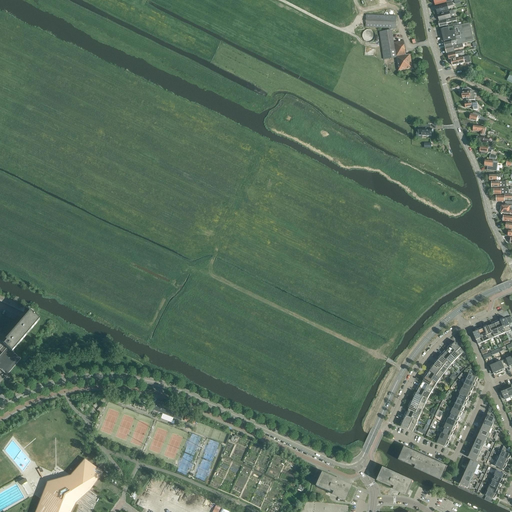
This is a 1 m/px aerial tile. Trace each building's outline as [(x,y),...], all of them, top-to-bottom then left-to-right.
[(446,4),(435,7),(436,10),(435,11),(436,13),(437,13),(437,14),(449,11),(448,7),(453,5),(452,2),(446,4)] [(450,12),(437,15),(438,18),(437,18),(438,20),(439,20),(439,21),(451,18),(450,15),(454,14),(453,10),(450,11),(450,12)] [(366,27),(391,28),(391,29),(395,29),(396,16),(366,15),(366,27)] [(446,20),(439,22),(440,27),(447,25),(447,23),(456,20),(456,18),(446,20)] [(441,30),(443,42),(451,40),(456,39),(458,45),(462,44),(474,41),(470,23),(454,27),(454,24),(448,26),(449,28),(441,30)] [(368,40),(377,41),(378,36),(375,36),(376,31),(367,29),(366,38),(368,39),(368,40)] [(391,30),(380,32),(384,59),(396,57),(398,70),(412,68),(410,54),(406,55),(404,41),(394,43),(391,30)] [(444,42),(445,48),(458,45),(456,39),(451,40),(451,41),(444,42)] [(458,45),(445,48),(446,53),(454,51),(453,49),(463,47),(462,44),(458,45)] [(462,51),(447,54),(449,59),(456,58),(455,54),(457,54),(462,53),(462,51)] [(469,56),(451,60),(452,66),(464,63),(464,61),(466,60),(467,63),(471,62),(469,56)] [(483,77),(482,80),(488,82),(487,84),(489,85),(490,84),(498,88),(500,84),(483,77)] [(463,98),(466,98),(467,100),(474,100),(473,94),(474,94),(474,91),(468,88),(463,89),(463,92),(462,92),(462,94),(461,95),(462,97),(462,98),(463,98)] [(465,102),(465,108),(473,107),(473,110),(478,109),(477,103),(472,103),(471,102),(465,102)] [(479,119),(487,122),(492,124),(493,121),(487,119),(479,116),(480,115),(475,113),(474,114),(471,113),(469,119),(477,122),(478,118),(479,118),(479,119)] [(430,125),(419,125),(419,133),(422,133),(422,136),(431,136),(431,134),(432,134),(432,133),(433,133),(433,131),(433,130),(432,130),(432,129),(430,129),(430,125)] [(472,130),(473,130),(473,131),(480,132),(480,135),(481,135),(481,136),(484,136),(485,135),(486,128),(482,126),(474,125),(473,128),(472,130)] [(476,138),(476,141),(477,141),(476,142),(483,142),(487,143),(487,145),(491,146),(492,143),(489,143),(490,139),(484,137),(477,137),(477,138),(476,138)] [(480,146),(480,152),(481,152),(481,154),(485,154),(485,152),(488,153),(488,152),(491,153),(492,150),(494,150),(495,148),(487,146),(487,147),(480,146)] [(484,164),(484,165),(484,166),(487,166),(487,170),(497,171),(498,165),(497,165),(498,161),(485,160),(485,163),(484,163),(484,164)] [(4,345),(7,348),(12,352),(40,320),(32,313),(4,345)] [(500,320),(505,332),(511,330),(509,324),(511,322),(511,321),(510,317),(504,320),(503,318),(500,320)] [(497,321),(494,322),(500,334),(505,332),(500,320),(500,321),(498,322),(497,321)] [(492,325),(490,326),(494,337),(500,334),(494,322),(491,323),(492,325)] [(486,325),(483,327),(489,339),(494,337),(490,326),(487,327),(486,325)] [(481,328),(478,329),(483,342),(489,339),(483,327),(484,328),(482,329),(481,328)] [(483,342),(478,329),(475,330),(476,332),(473,333),(478,344),(483,342)] [(452,343),(449,346),(459,355),(463,351),(455,342),(453,344),(452,343)] [(448,349),(446,351),(455,360),(459,355),(449,346),(447,348),(448,349)] [(7,348),(3,353),(0,356),(0,369),(6,374),(4,376),(6,378),(10,374),(9,373),(21,359),(12,352),(7,348)] [(443,353),(440,355),(451,364),(455,360),(446,351),(444,354),(443,353)] [(436,360),(447,369),(451,364),(440,355),(438,358),(439,359),(438,361),(436,360)] [(432,365),(443,373),(447,369),(436,360),(434,363),(435,364),(434,366),(432,365)] [(501,361),(496,364),(500,373),(503,372),(503,371),(505,370),(504,367),(506,366),(504,360),(501,361)] [(500,373),(496,364),(490,366),(488,367),(490,373),(493,372),(494,375),(496,374),(497,375),(500,373)] [(431,369),(430,371),(440,378),(443,373),(432,365),(430,368),(431,369)] [(427,373),(425,376),(436,383),(440,378),(430,371),(428,374),(427,373)] [(469,374),(466,379),(476,383),(475,383),(476,381),(477,381),(478,378),(475,377),(476,376),(473,372),(472,372),(473,372),(471,375),(469,374)] [(424,380),(423,382),(433,388),(436,383),(425,376),(423,379),(424,380)] [(466,379),(464,384),(473,388),(474,388),(473,388),(474,386),(476,383),(466,379)] [(420,384),(418,387),(430,394),(433,388),(423,382),(421,385),(420,384)] [(464,384),(462,389),(471,393),(471,391),(472,391),(473,388),(464,384)] [(415,392),(415,393),(427,399),(430,394),(418,387),(416,390),(418,391),(416,393),(415,392)] [(510,398),(506,388),(503,390),(502,391),(501,391),(502,394),(500,395),(502,401),(505,400),(510,398)] [(462,389),(460,394),(469,398),(468,398),(469,396),(470,396),(471,393),(462,389)] [(415,397),(413,399),(424,404),(427,399),(415,393),(413,396),(415,397)] [(460,394),(457,399),(467,403),(466,403),(467,401),(468,401),(469,398),(460,394)] [(411,401),(409,404),(422,410),(424,404),(413,399),(412,402),(411,401)] [(457,399),(455,404),(465,408),(464,407),(465,406),(467,403),(457,399)] [(153,409),(154,411),(181,421),(184,413),(155,401),(153,408),(153,409)] [(410,408),(408,410),(419,415),(422,410),(409,404),(408,407),(410,408)] [(455,404),(453,409),(462,413),(462,412),(463,411),(465,408),(455,404)] [(451,408),(448,413),(460,418),(460,417),(460,416),(461,416),(462,413),(453,409),(451,408)] [(406,412),(404,415),(417,421),(419,415),(408,410),(407,413),(406,412)] [(487,415),(484,420),(493,424),(495,419),(493,418),(494,417),(489,410),(488,410),(489,411),(487,415)] [(448,413),(446,417),(458,423),(457,422),(458,420),(459,421),(460,418),(448,413)] [(402,420),(402,421),(414,426),(417,421),(404,415),(403,418),(405,419),(404,421),(402,420)] [(444,422),(446,423),(456,428),(456,427),(455,427),(456,425),(457,426),(458,423),(446,417),(444,422)] [(484,420),(482,424),(491,428),(493,424),(484,420)] [(414,426),(402,421),(401,424),(402,424),(401,427),(412,432),(414,426)] [(446,423),(444,428),(453,433),(454,432),(453,432),(454,430),(454,431),(456,428),(446,423)] [(482,424),(480,429),(489,433),(491,428),(482,424)] [(444,428),(442,433),(451,438),(451,437),(451,435),(452,436),(453,433),(444,428)] [(478,434),(487,438),(489,439),(491,434),(489,433),(480,429),(478,434)] [(442,433),(440,438),(449,442),(448,442),(449,440),(450,440),(451,438),(442,433)] [(478,434),(476,438),(485,442),(487,438),(478,434)] [(449,442),(440,438),(437,443),(446,447),(447,445),(448,445),(449,442)] [(476,438),(474,443),(483,447),(485,442),(476,438)] [(474,443),(472,448),(481,451),(483,447),(474,443)] [(502,451),(500,456),(509,460),(508,460),(509,458),(510,459),(511,455),(509,454),(509,453),(510,453),(504,446),(504,447),(502,451)] [(407,448),(401,461),(400,461),(412,467),(413,465),(429,472),(428,473),(429,472),(442,478),(441,479),(442,479),(448,466),(445,465),(445,467),(418,454),(419,453),(406,447),(406,448),(407,448)] [(472,448),(470,452),(479,456),(481,451),(472,448)] [(479,456),(470,452),(468,457),(476,461),(479,456)] [(500,456),(497,461),(507,465),(506,465),(507,463),(508,463),(509,460),(500,456)] [(35,511),(71,511),(76,503),(80,493),(81,493),(81,494),(81,493),(82,493),(83,493),(83,492),(83,491),(82,491),(82,490),(84,486),(90,490),(103,472),(85,459),(71,475),(47,482),(47,483),(51,485),(41,500),(35,511)] [(470,460),(468,465),(476,469),(479,464),(470,460)] [(507,465),(497,461),(495,466),(504,470),(505,468),(507,465)] [(468,465),(465,470),(474,474),(476,469),(468,465)] [(408,493),(407,494),(408,494),(414,481),(411,480),(411,482),(406,479),(397,475),(397,474),(385,468),(385,469),(386,469),(380,482),(379,482),(391,488),(392,486),(401,490),(400,491),(401,491),(401,490),(408,493)] [(465,470),(463,474),(472,478),(474,474),(465,470)] [(497,471),(494,476),(504,480),(503,480),(504,478),(505,478),(506,475),(497,471)] [(345,499),(346,500),(352,486),(349,485),(349,487),(344,484),(335,480),(335,479),(336,479),(323,473),(323,474),(324,474),(318,487),(317,487),(329,493),(330,491),(333,492),(332,493),(339,496),(338,496),(339,497),(339,495),(346,498),(345,499)] [(463,474),(461,479),(470,483),(472,478),(463,474)] [(494,476),(492,481),(502,485),(501,484),(502,483),(504,480),(494,476)] [(470,483),(461,479),(459,484),(468,488),(470,483)] [(492,481),(490,486),(499,490),(499,489),(500,488),(502,485),(492,481)] [(490,486),(488,491),(497,495),(497,494),(497,493),(498,493),(499,490),(490,486)] [(497,495),(488,491),(485,496),(494,500),(495,498),(496,498),(497,495)]
